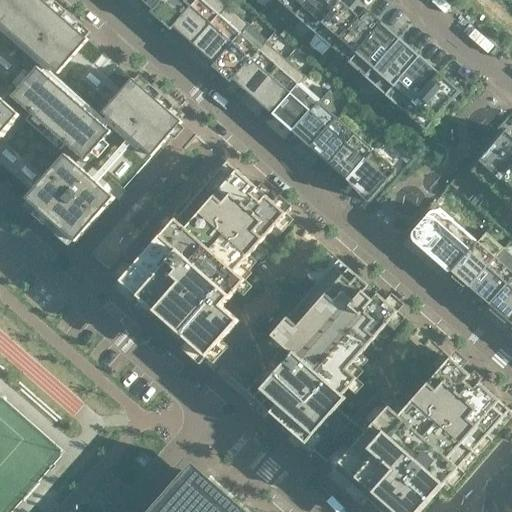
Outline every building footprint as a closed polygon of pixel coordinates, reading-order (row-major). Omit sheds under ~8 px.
[(81,80),(94,66),(93,65),(78,52),(81,49),(85,45),(89,40),(42,0),(0,0),(0,164),(33,193),(31,195),(30,197),(28,200),(36,207),(43,213),(46,215),(47,217),(51,220),(53,222),(57,226),(59,227),(61,229),(65,233),(69,236),(77,243),(88,231),(97,219),(106,209),(113,202),(116,199),(103,188),(109,181),(121,192),(124,189),(128,185),(140,170),(152,157),(161,147),(170,137),(172,135),(182,123),(133,80),(129,84),(126,88),(123,91),(108,79),(107,78),(95,92),(81,80)] [(163,0),(141,0),(154,11),(163,0)] [(198,0),(163,0),(154,11),(174,28),(198,0)] [(193,45),(228,6),(220,0),(198,0),(174,28),(193,45)] [(297,16),(311,0),(276,0),(297,17),(297,16)] [(314,33),(343,0),(311,0),(297,16),(297,17),(314,33)] [(332,49),(367,10),(355,0),(343,0),(314,33),(332,49)] [(215,64),(250,25),(228,6),(193,45),(215,64)] [(349,63),(383,24),(367,10),(332,49),(349,63)] [(401,40),(383,24),(349,63),(367,79),(401,40)] [(238,75),(266,43),(268,41),(250,25),(215,64),(212,67),(231,83),(233,80),(238,75)] [(387,96),(421,57),(401,40),(367,79),(387,96)] [(254,97),(286,60),(266,43),(238,75),(233,80),(253,98),(254,97)] [(387,96),(404,112),(439,73),(421,57),(387,96)] [(306,77),(286,60),(254,97),(253,98),(273,115),(278,110),(278,109),(306,77)] [(461,92),(439,73),(404,112),(426,131),(461,92)] [(298,126),(326,95),(306,77),(278,109),(278,110),(273,115),(293,133),(298,126)] [(314,145),(337,118),(330,90),(326,95),(298,126),(293,133),(294,134),(302,141),(310,148),(311,149),(314,145)] [(334,159),(355,134),(360,128),(342,113),(337,118),(314,145),(311,149),(329,164),(334,159)] [(493,190),(511,168),(511,137),(506,132),(466,177),(481,191),(474,199),(481,205),(493,190)] [(373,150),(355,134),(334,159),(329,164),(330,166),(346,179),(347,180),(373,150)] [(367,198),(394,168),(373,150),(347,180),(367,198)] [(159,239),(121,282),(193,345),(206,356),(208,358),(210,356),(217,348),(240,322),(223,307),(230,300),(231,298),(246,281),(236,272),(262,242),(264,240),(286,215),(287,214),(270,200),(266,196),(265,198),(260,203),(252,195),(256,190),(258,189),(254,185),(227,162),(212,178),(205,187),(202,190),(190,203),(188,206),(176,220),(174,222),(165,232),(162,236),(159,239)] [(511,168),(493,190),(511,206),(511,168)] [(424,248),(434,256),(459,228),(444,215),(444,214),(443,214),(442,214),(442,213),(441,213),(440,213),(439,213),(438,213),(437,214),(436,214),(436,215),(435,215),(422,230),(422,231),(421,232),(421,233),(421,234),(421,235),(422,243),(422,244),(422,245),(422,246),(423,247),(424,248)] [(477,244),(459,228),(434,256),(452,273),(477,244)] [(475,282),(504,249),(486,233),(477,244),(452,273),(455,275),(452,278),(464,288),(467,286),(469,288),(475,282)] [(495,300),(511,279),(511,255),(504,249),(475,282),(469,288),(470,288),(474,292),(473,293),(479,298),(480,298),(486,303),(487,303),(490,305),(495,300)] [(258,394),(254,398),(255,399),(256,400),(256,401),(270,413),(273,415),(287,428),(288,428),(290,430),(304,442),(318,454),(319,455),(321,457),(322,458),(323,457),(334,467),(333,468),(334,469),(337,471),(337,472),(351,484),(352,485),(353,486),(354,486),(368,499),(369,499),(370,501),(371,501),(383,511),(420,511),(443,487),(445,484),(457,471),(459,468),(471,455),(474,452),(485,439),(486,438),(487,436),(488,436),(508,413),(510,410),(486,389),(483,387),(479,383),(478,385),(474,390),(465,383),(469,378),(471,376),(467,372),(451,358),(428,384),(426,385),(400,416),(389,407),(388,408),(375,423),(374,425),(367,433),(349,417),(339,409),(346,400),(347,399),(343,395),(356,381),(358,379),(347,370),(374,340),(376,338),(398,313),(398,312),(382,298),(378,294),(376,296),(372,301),(364,293),(368,288),(369,287),(365,283),(339,260),(316,286),(315,287),(300,303),(287,318),(286,320),(273,335),(271,337),(278,342),(283,346),(292,355),(284,363),(270,380),(258,393),(258,394)] [(511,279),(495,300),(490,305),(493,308),(490,311),(506,325),(509,321),(511,323),(511,324),(511,323),(511,279)] [(175,511),(245,511),(204,477),(175,511)] [(60,501),(73,511),(87,496),(74,484),(60,501)]
